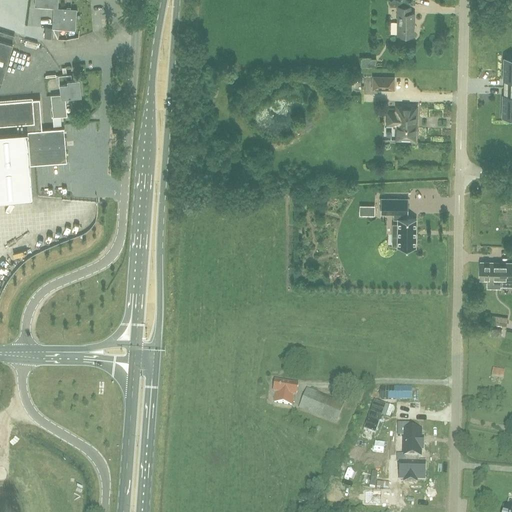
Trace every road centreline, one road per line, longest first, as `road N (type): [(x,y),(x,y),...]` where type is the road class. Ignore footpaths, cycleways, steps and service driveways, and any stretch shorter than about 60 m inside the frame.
road 1 (unclassified): [(22,351),(35,298),(99,263),(118,243),(140,0)]
road 2 (primary): [(156,352),(175,0)]
road 3 (primary): [(163,0),(151,71),(134,346)]
road 4 (unclassified): [(454,511),(460,168)]
road 5 (unknown): [(108,46),(110,120),(100,176),(66,216),(0,243)]
road 6 (unclassified): [(103,511),(102,470),(93,453),(30,412),(20,384),(22,351)]
road 7 (unclassified): [(460,168),(464,0)]
road 8 (primary): [(144,511),(156,352)]
road 9 (primary): [(133,361),(122,511)]
